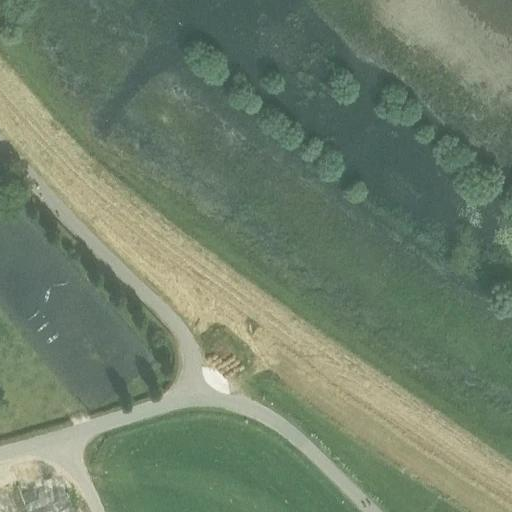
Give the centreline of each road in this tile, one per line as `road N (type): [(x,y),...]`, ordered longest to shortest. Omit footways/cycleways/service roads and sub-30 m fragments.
road 1 (unclassified): [(201,399),(190,354),(164,311),(0,144)]
road 2 (unclassified): [(370,511),(269,418),(201,399)]
road 3 (unclassified): [(64,436),(201,399)]
